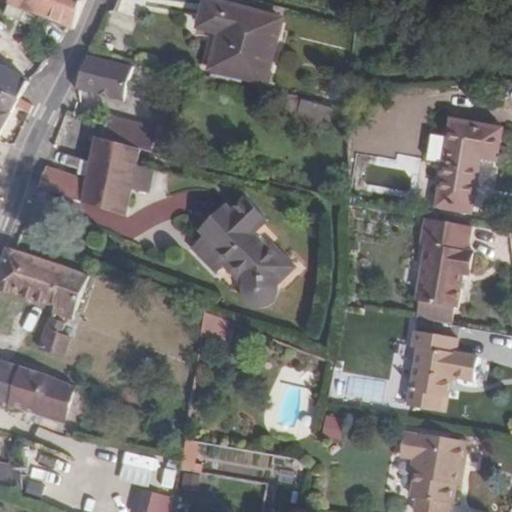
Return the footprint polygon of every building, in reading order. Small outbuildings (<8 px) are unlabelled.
[(42,17),(44,0),(9,0),(8,3),(42,17)] [(44,0),(42,17),(71,29),(73,30),(76,27),(84,0),(44,0)] [(266,84),(283,20),(207,1),(199,28),(212,32),(202,68),(266,84)] [(38,28),(42,17),(8,3),(4,14),(38,28)] [(132,71),(89,59),(77,90),(124,102),(132,71)] [(0,90),(18,100),(28,82),(0,66),(0,90)] [(0,134),(14,108),(26,113),(30,107),(18,100),(0,90),(0,134)] [(301,117),(334,125),(339,107),(305,99),(301,117)] [(91,108),(87,121),(90,122),(107,127),(103,140),(119,144),(126,122),(110,117),(111,113),(91,108)] [(470,215),(480,160),(494,163),(501,128),(451,120),(435,208),(470,215)] [(107,127),(90,122),(86,136),(97,139),(103,140),(107,127)] [(141,150),(119,144),(103,140),(97,139),(88,183),(46,169),(39,188),(128,218),(141,150)] [(218,273),(224,267),(228,262),(248,281),(244,286),(243,293),(245,300),(248,304),(254,307),(260,308),(266,306),(272,302),(275,295),(275,291),(274,286),(273,281),(292,263),(273,243),(267,249),(254,236),(268,221),(246,199),(234,211),(227,204),(199,233),(204,238),(193,248),(218,273)] [(468,275),(472,253),(462,251),(466,226),(426,219),(421,244),(426,245),(416,299),(456,306),(461,274),(468,275)] [(72,320),(89,277),(15,251),(7,248),(0,268),(0,289),(55,306),(52,314),(72,320)] [(224,267),(244,286),(248,281),(228,262),(224,267)] [(297,268),(292,263),(273,281),(278,287),(297,268)] [(73,339),(62,335),(65,325),(50,320),(39,350),(66,359),(73,339)] [(435,391),(442,393),(448,394),(451,374),(473,378),(478,354),(455,349),(457,336),(417,328),(414,345),(419,346),(408,403),(432,407),(435,391)] [(0,402),(6,404),(18,368),(0,360),(0,402)] [(18,368),(6,404),(27,411),(65,423),(76,390),(32,372),(18,368)] [(299,433),(305,385),(279,381),(273,430),(299,433)] [(439,409),(442,393),(435,391),(432,407),(439,409)] [(345,442),(359,416),(337,405),(324,430),(345,442)] [(414,455),(412,471),(408,493),(414,494),(411,508),(429,511),(441,511),(444,499),(450,499),(453,481),(458,482),(466,438),(420,429),(419,432),(401,429),(396,452),(411,455),(414,455)] [(230,450),(228,463),(274,469),(276,456),(230,450)] [(20,461),(15,458),(11,466),(0,463),(0,488),(12,490),(20,461)] [(217,511),(225,483),(184,472),(173,511),(217,511)] [(173,511),(176,495),(155,492),(151,511),(173,511)]
